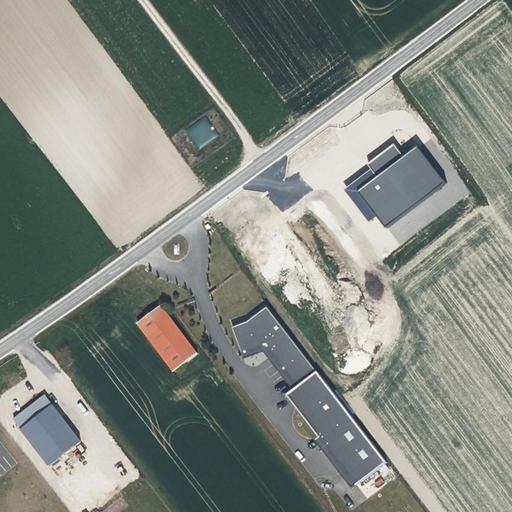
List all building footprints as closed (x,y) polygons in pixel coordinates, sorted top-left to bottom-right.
[(185,130),(199,149),(219,135),(205,116),(185,130)] [(371,159),(392,144),(388,139),(368,155),(371,159)] [(376,216),(384,226),(444,184),(417,145),(402,155),(394,144),(367,163),(371,169),(344,189),(367,222),(376,216)] [(348,185),(369,169),(366,164),(344,181),(348,185)] [(159,307),(134,325),(171,373),(196,355),(159,307)] [(354,488),(384,465),(265,308),(246,323),(233,328),(243,356),(263,348),(295,389),(291,392),(285,397),(317,439),(354,488)] [(243,356),(233,328),(230,329),(242,361),(262,354),(291,392),(295,389),(263,348),(243,356)] [(45,394),(11,418),(46,466),(80,442),(45,394)] [(350,491),(354,488),(317,439),(313,443),(350,491)]
